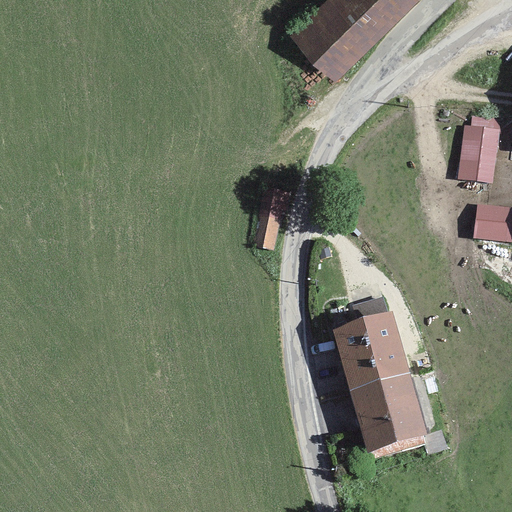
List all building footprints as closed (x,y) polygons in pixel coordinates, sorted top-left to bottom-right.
[(411,0),(333,0),(300,33),(338,73),(411,0)] [(463,126),(457,182),(494,186),(501,130),(463,126)] [(286,196),(268,193),(265,208),(283,211),(286,196)] [(292,197),(286,196),(283,211),(290,212),(293,197),(292,197)] [(283,211),(265,208),(263,219),(280,222),(283,211)] [(280,222),(263,219),(258,247),(275,251),(280,222)] [(386,302),(356,311),(362,332),(350,336),(347,327),(336,330),(356,397),(410,382),(386,302)] [(410,382),(356,397),(366,430),(373,454),(426,437),(410,382)] [(426,437),(373,454),(375,463),(429,446),(426,437)]
